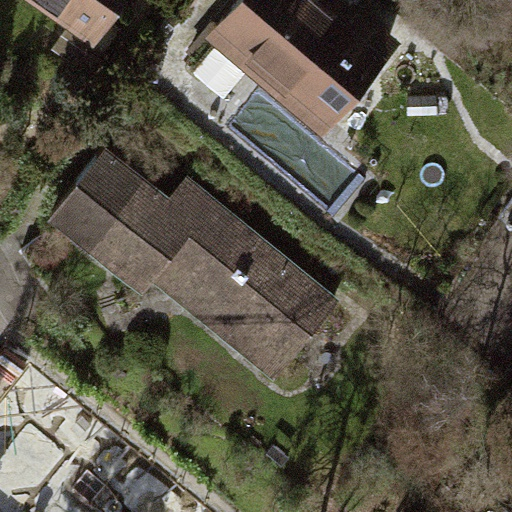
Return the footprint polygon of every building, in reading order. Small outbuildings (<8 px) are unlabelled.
[(143,0),(39,0),(109,49),(143,0)] [(407,57),(329,0),(251,0),(219,44),(348,138),(407,57)] [(185,217),(108,157),(54,225),(163,310),(174,295),(289,386),(351,308),(205,193),(185,217)] [(511,212),(503,225),(511,231),(511,212)] [(172,511),(50,421),(0,489),(0,504),(10,511),(172,511)]
